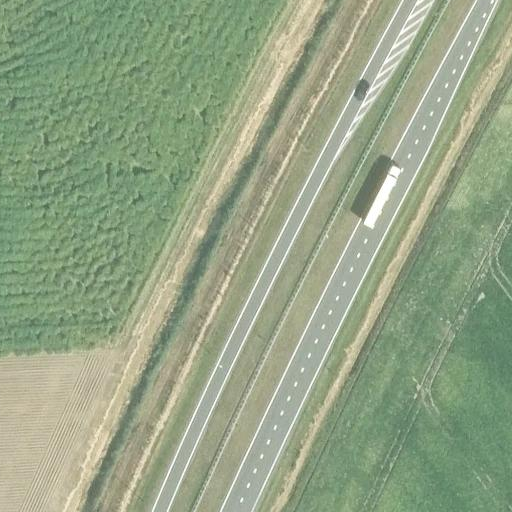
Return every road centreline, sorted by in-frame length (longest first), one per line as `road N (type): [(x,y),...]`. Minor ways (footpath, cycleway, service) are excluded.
road 1 (trunk): [(229,511),(306,343),(484,0)]
road 2 (trunk): [(411,0),(245,320),(160,511)]
